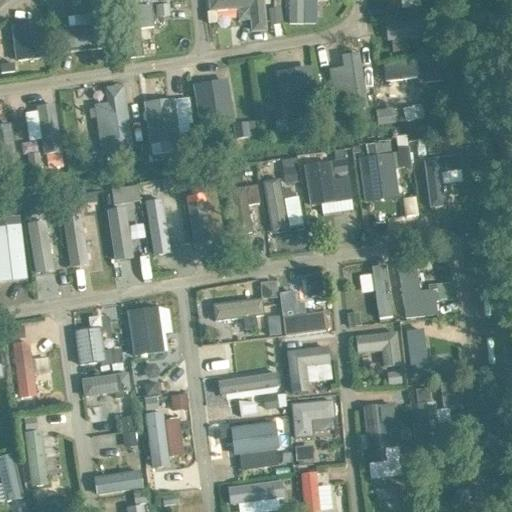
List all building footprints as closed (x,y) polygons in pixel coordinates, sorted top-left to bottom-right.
[(61,0),(60,0),(45,2),(47,17),(63,15),(61,0)] [(252,33),(266,31),(263,0),(209,0),(210,12),(250,9),(252,33)] [(288,0),(289,25),(304,25),(304,1),(317,1),(316,0),(288,0)] [(150,6),(121,10),(128,59),(144,57),(140,30),(153,28),(150,6)] [(169,6),(157,7),(158,17),(169,16),(169,6)] [(280,9),(269,11),(271,22),(282,20),(280,9)] [(437,37),(435,21),(387,25),(388,41),(437,37)] [(60,29),(63,54),(108,49),(105,24),(60,29)] [(16,61),(46,58),(42,26),(13,29),(16,61)] [(352,107),(364,105),(364,104),(357,56),(350,57),(344,58),(345,68),(335,69),(333,72),(339,108),(352,106),(352,107)] [(452,62),(384,68),(385,82),(418,79),(422,84),(444,82),(445,100),(456,99),(452,62)] [(13,63),(1,65),(2,74),(14,72),(13,63)] [(281,87),(285,114),(301,112),(300,104),(315,101),(311,73),(295,76),(296,84),(281,87)] [(103,153),(131,149),(122,89),(109,91),(111,105),(113,123),(99,125),(100,133),(103,153)] [(196,92),(200,120),(216,117),(217,125),(233,122),(228,95),(213,97),(212,89),(196,92)] [(159,103),(145,104),(146,110),(149,130),(151,145),(179,141),(178,134),(176,118),(173,101),(159,102),(159,103)] [(85,119),(77,118),(78,104),(71,104),(70,138),(84,138),(85,119)] [(53,106),(38,109),(45,155),(61,153),(53,106)] [(393,108),(375,111),(377,126),(395,124),(393,108)] [(287,124),(276,126),(277,135),(289,133),(287,124)] [(9,126),(0,127),(0,164),(15,162),(9,126)] [(247,126),(235,128),(237,139),(249,137),(247,126)] [(478,148),(477,134),(465,135),(466,149),(478,148)] [(370,160),(361,162),(364,189),(396,185),(392,157),(391,157),(389,145),(368,148),(370,160)] [(408,150),(399,151),(401,169),(410,168),(408,150)] [(39,153),(27,155),(30,176),(42,174),(39,153)] [(61,155),(49,157),(51,169),(63,167),(61,155)] [(91,156),(79,157),(80,167),(92,165),(91,156)] [(430,208),(445,207),(441,174),(461,171),(459,156),(424,161),(425,168),(430,208)] [(296,160),(283,162),(284,172),(286,184),(299,182),(297,170),(296,160)] [(347,174),(345,161),(333,163),(334,176),(347,174)] [(348,180),(333,182),(330,164),(306,167),(312,207),(322,205),(321,199),(350,194),(348,180)] [(237,166),(226,168),(229,184),(240,182),(237,166)] [(215,182),(214,170),(214,169),(202,170),(202,172),(203,183),(215,182)] [(174,179),(161,181),(163,195),(176,193),(174,179)] [(264,184),(273,233),(288,231),(283,199),(291,198),(289,190),(281,192),(279,181),(264,184)] [(260,204),(257,187),(229,192),(236,236),(252,233),(248,206),(260,204)] [(98,202),(96,193),(80,196),(82,205),(98,202)] [(195,247),(211,244),(203,197),(188,199),(195,247)] [(72,199),(63,201),(65,212),(74,211),(72,199)] [(146,204),(154,255),(170,252),(162,201),(146,204)] [(30,206),(29,217),(39,218),(40,207),(30,206)] [(109,213),(116,261),(132,258),(125,210),(109,213)] [(0,278),(25,275),(17,214),(0,215),(0,278)] [(64,217),(71,268),(87,265),(80,215),(64,217)] [(29,226),(37,274),(53,271),(45,223),(29,226)] [(420,292),(415,264),(408,265),(398,267),(403,300),(402,300),(406,320),(438,316),(436,303),(438,302),(437,291),(420,292)] [(376,270),(372,271),(379,320),(383,319),(398,317),(390,268),(376,270)] [(320,279),(310,281),(312,294),(322,292),(320,279)] [(280,281),(264,282),(265,299),(281,298),(280,281)] [(213,307),(216,323),(244,319),(245,331),(257,330),(255,318),(264,317),(262,301),(213,307)] [(135,357),(163,353),(157,309),(128,313),(135,357)] [(362,326),(360,313),(346,315),(348,328),(362,326)] [(286,337),(326,332),(323,314),(283,319),(284,325),(284,329),(286,337)] [(19,328),(10,329),(12,340),(21,339),(19,328)] [(76,333),(80,366),(104,363),(100,330),(76,333)] [(422,332),(406,334),(412,376),(428,373),(422,332)] [(400,366),(396,335),(358,339),(360,354),(383,351),(385,368),(400,366)] [(29,344),(13,346),(20,397),(36,395),(29,344)] [(326,349),(288,354),(292,385),(293,394),(308,392),(307,383),(305,367),(328,364),(326,349)] [(281,386),(279,371),(220,383),(222,397),(281,386)] [(400,373),(391,374),(392,385),(402,384),(400,373)] [(128,374),(81,381),(84,399),(114,395),(115,400),(124,399),(123,393),(130,392),(128,374)] [(156,384),(145,386),(146,396),(157,395),(156,384)] [(428,390),(416,391),(418,403),(430,402),(428,390)] [(187,396),(171,398),(173,408),(188,406),(187,396)] [(277,396),(262,398),(264,411),(279,408),(277,396)] [(154,399),(145,400),(146,412),(156,411),(154,399)] [(332,402),(292,406),(295,439),(312,437),(310,421),(334,419),(332,402)] [(424,453),(440,452),(435,404),(418,406),(419,415),(424,453)] [(398,448),(393,406),(363,409),(370,465),(385,463),(384,450),(398,448)] [(153,467),(169,465),(163,414),(147,416),(153,467)] [(34,419),(25,420),(26,431),(35,430),(34,419)] [(275,424),(233,430),(237,456),(263,452),(266,469),(278,467),(275,450),(278,450),(277,442),(275,424)] [(25,435),(31,486),(48,484),(41,433),(25,435)] [(312,455),(297,457),(299,468),(313,466),(312,455)] [(0,458),(0,472),(7,503),(23,499),(13,456),(0,458)] [(98,495),(142,488),(140,472),(116,476),(96,480),(97,486),(97,488),(98,495)] [(320,511),(317,474),(302,475),(305,511),(320,511)] [(281,482),(230,489),(233,506),(284,499),(281,482)] [(146,493),(137,495),(138,506),(148,504),(146,493)] [(172,497),(162,498),(163,507),(174,505),(172,497)]
